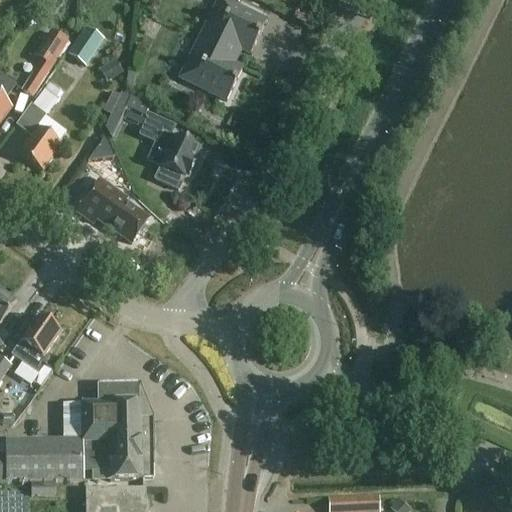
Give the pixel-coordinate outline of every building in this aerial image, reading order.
[(181,80),(226,103),(242,71),(232,66),(239,51),(250,56),(266,24),(220,1),(181,80)] [(86,69),(105,43),(86,30),(68,57),(86,69)] [(32,100),(69,44),(51,32),(33,59),(41,64),(21,93),(32,100)] [(109,83),(124,73),(115,59),(100,70),(109,83)] [(0,122),(10,109),(2,104),(14,88),(0,77),(0,122)] [(43,174),(61,149),(36,131),(46,118),(57,102),(41,91),(30,107),(15,127),(29,137),(16,155),(43,174)] [(120,97),(112,94),(104,111),(112,115),(120,97)] [(127,109),(144,117),(148,108),(131,100),(127,109)] [(149,117),(140,137),(156,144),(147,162),(161,168),(155,181),(178,192),(184,180),(185,180),(186,178),(188,179),(195,163),(193,163),(199,150),(170,137),(174,128),(149,117)] [(102,142),(85,165),(112,161),(102,142)] [(145,224),(120,206),(124,201),(97,182),(74,213),(91,226),(95,220),(130,246),(145,224)] [(0,323),(16,303),(0,291),(0,323)] [(39,375),(49,360),(44,357),(60,334),(37,318),(11,357),(39,375)] [(0,383),(11,369),(0,360),(0,383)] [(137,402),(137,387),(95,388),(96,406),(81,406),(81,408),(63,408),(64,443),(5,444),(5,461),(0,461),(0,486),(31,485),(31,495),(56,495),(55,485),(84,484),(84,473),(107,473),(107,482),(153,481),(152,421),(139,422),(139,402),(137,402)] [(9,394),(8,410),(25,411),(26,395),(9,394)] [(0,419),(0,426),(2,429),(11,429),(14,425),(14,420),(11,417),(2,418),(0,419)] [(147,492),(85,493),(85,499),(86,503),(86,506),(86,511),(85,511),(150,511),(150,508),(147,505),(147,492)] [(329,511),(380,511),(379,500),(329,503),(329,511)] [(408,511),(397,501),(389,510),(390,511),(408,511)]
